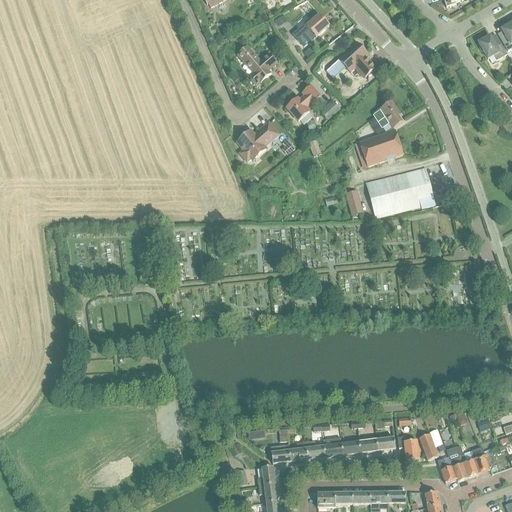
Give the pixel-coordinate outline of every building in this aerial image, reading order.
[(203,0),(207,6),(208,5),(210,9),(227,0),(203,0)] [(443,0),(446,9),(456,6),(455,4),(463,1),(463,0),(443,0)] [(312,23),(309,20),(291,35),(296,40),(303,34),(310,42),(315,38),(328,27),(319,17),(312,23)] [(282,18),(275,22),(279,28),(286,24),(282,18)] [(511,24),(502,31),(503,32),(497,35),(507,52),(511,49),(511,24)] [(479,44),(488,60),(493,57),(496,62),(507,56),(501,45),(496,48),(490,38),(479,44)] [(357,45),(338,61),(350,74),(356,69),(365,79),(374,70),(365,60),(368,57),(357,45)] [(254,75),(250,78),(256,85),(260,82),(261,84),(270,76),(268,73),(277,65),(269,55),(260,63),(252,54),(253,54),(248,47),(237,56),(242,63),(243,62),(254,75)] [(309,57),(315,52),(312,47),(305,51),(309,57)] [(298,123),(309,113),(304,108),(310,103),(311,105),(320,98),(311,88),(302,95),(305,98),(300,102),(297,100),(287,109),(298,123)] [(333,103),(321,114),(328,121),(340,111),(333,103)] [(380,110),(381,112),(374,117),(383,131),(391,126),(393,130),(402,124),(398,117),(400,115),(392,103),(380,110)] [(261,110),(268,119),(272,116),(265,107),(261,110)] [(264,148),(278,136),(268,125),(259,133),(260,134),(255,138),(251,133),(245,138),(245,137),(237,144),(244,152),(242,153),(242,157),(245,161),(249,161),(251,160),(252,161),(258,157),(266,150),(264,148)] [(367,168),(403,156),(395,132),(359,144),(367,168)] [(287,142),(282,146),(291,155),(295,151),(287,142)] [(316,143),(309,146),(313,158),(321,155),(316,143)] [(375,219),(434,205),(425,170),(366,184),(375,219)] [(351,217),(362,214),(356,193),(345,195),(351,217)] [(336,199),(325,201),(326,207),(337,205),(336,199)] [(463,415),(456,417),(460,427),(467,425),(463,415)] [(384,430),(384,428),(384,422),(374,423),(375,431),(384,430)] [(489,430),(486,422),(477,425),(480,433),(489,430)] [(511,427),(503,430),(505,436),(511,433),(511,427)] [(287,444),(287,435),(286,430),(278,430),(279,444),(287,444)] [(443,442),(446,452),(456,449),(450,430),(444,433),(446,441),(443,442)] [(263,432),(253,433),(254,441),(264,440),(263,432)] [(427,462),(438,458),(429,436),(419,440),(427,462)] [(397,439),(398,450),(404,449),(406,462),(419,460),(417,442),(404,444),(404,438),(397,439)] [(323,442),(323,448),(325,459),(343,457),(341,442),(340,440),(323,442)] [(358,440),(341,442),(343,457),(360,455),(359,444),(358,440)] [(394,440),(376,442),(378,453),(395,451),(394,440)] [(378,453),(376,442),(359,444),(360,455),(378,453)] [(325,459),(323,448),(314,450),(314,444),(306,445),(308,462),(325,459)] [(289,453),(290,464),(308,462),(306,445),(297,446),(298,452),(289,453)] [(236,446),(228,450),(233,458),(240,454),(237,447),(236,446)] [(288,447),(270,450),(272,466),(290,464),(289,453),(288,447)] [(467,480),(462,466),(459,458),(456,449),(446,452),(448,459),(456,482),(457,483),(467,480)] [(482,450),(470,454),(473,462),(478,476),(489,472),(482,450)] [(470,454),(459,458),(462,466),(467,480),(478,476),(473,462),(470,454)] [(448,459),(437,463),(437,464),(443,479),(445,485),(456,482),(448,459)] [(258,488),(275,486),(273,469),(262,470),(257,471),(258,480),(257,480),(258,488)] [(239,486),(247,485),(244,472),(236,474),(239,486)] [(277,503),(275,486),(258,488),(259,497),(265,496),(266,505),(277,503)] [(405,505),(405,494),(387,495),(387,506),(398,505),(398,510),(405,510),(405,505)] [(427,510),(440,508),(437,494),(425,496),(427,510)] [(335,510),(335,506),(335,495),(317,496),(317,510),(335,510)] [(352,506),(352,495),(335,495),(335,506),(352,506)] [(370,506),(370,495),(352,495),(352,506),(370,506)] [(370,506),(369,511),(379,511),(380,511),(388,511),(387,506),(387,495),(370,495),(370,506)] [(266,505),(266,511),(277,511),(277,503),(266,505)]
